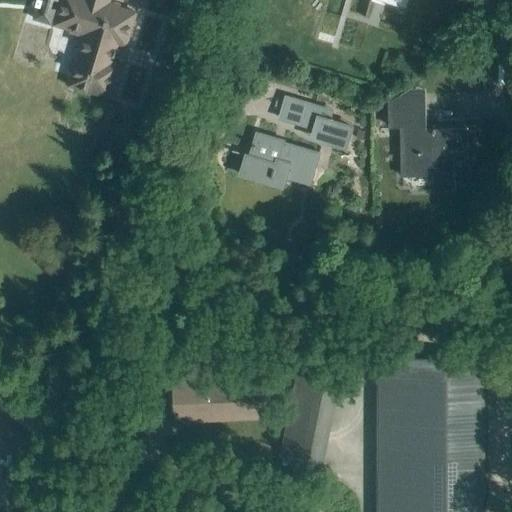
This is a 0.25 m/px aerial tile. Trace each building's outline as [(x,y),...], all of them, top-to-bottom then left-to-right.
[(61,0),(54,25),(67,29),(69,32),(78,35),(81,33),(84,34),(76,59),(72,62),(68,77),(70,81),(69,85),(73,87),(75,91),(88,95),(92,92),(109,98),(119,65),(111,63),(117,43),(125,46),(134,13),(118,8),(119,5),(108,2),(108,0),(61,0)] [(369,0),(363,18),(365,19),(371,0),(392,0),(404,4),(404,0),(369,0)] [(392,0),(376,0),(405,9),(407,0),(404,0),(404,4),(392,0)] [(346,147),(352,125),(329,118),(332,109),(285,96),(279,118),(314,128),(311,138),(346,147)] [(418,131),(418,97),(400,97),(388,103),(389,128),(400,128),(401,174),(432,174),(432,184),(452,184),(451,160),(465,159),(465,131),(418,131)] [(320,152),(283,142),(284,140),(256,132),(253,144),(252,144),(251,147),(255,148),(252,156),(246,154),(240,175),(284,187),(287,176),(311,183),(320,152)] [(481,511),(482,356),(376,356),(375,511),(481,511)] [(295,376),(278,457),(322,466),(339,385),(295,376)] [(175,422),(262,417),(259,377),(172,382),(175,422)]
